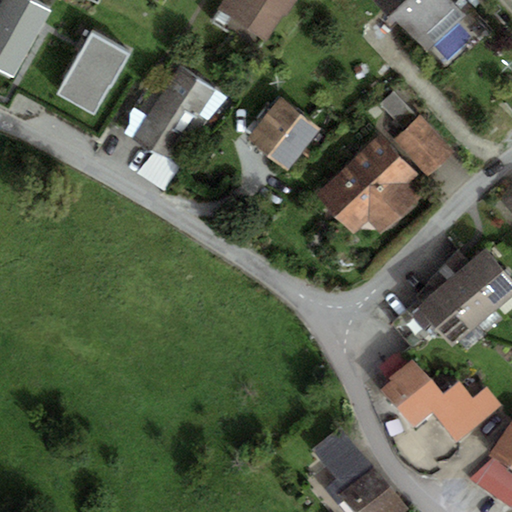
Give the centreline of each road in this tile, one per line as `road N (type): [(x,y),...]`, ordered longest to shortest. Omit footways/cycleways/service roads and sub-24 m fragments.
road 1 (residential): [(329,325),(105,171),(0,121)]
road 2 (residential): [(511,160),(466,193),(329,325)]
road 3 (residential): [(436,511),(397,475),(329,325)]
